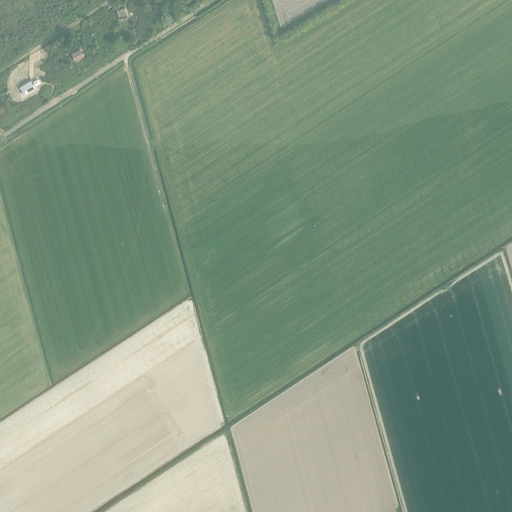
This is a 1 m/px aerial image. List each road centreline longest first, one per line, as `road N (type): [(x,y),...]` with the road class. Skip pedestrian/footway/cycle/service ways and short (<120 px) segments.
road 1 (unclassified): [(0,139),(215,0)]
road 2 (track): [(124,56),(162,198)]
road 3 (track): [(0,72),(112,0)]
